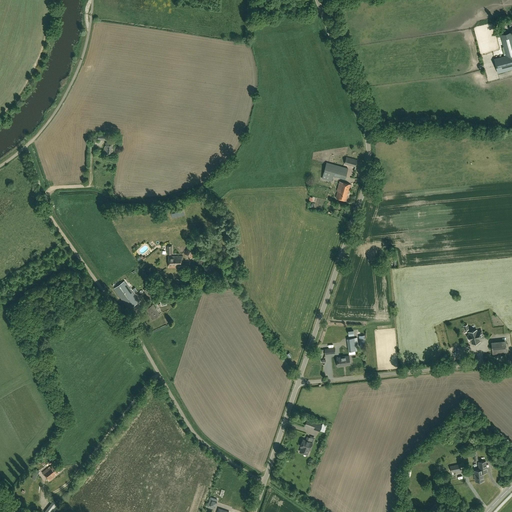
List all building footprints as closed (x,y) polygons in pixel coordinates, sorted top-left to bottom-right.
[(498,72),(511,68),(511,34),(511,32),(501,35),(506,55),(495,59),(498,72)] [(114,154),(115,143),(106,143),(106,146),(105,146),(104,154),(114,154)] [(346,157),(345,163),(355,166),(357,160),(346,157)] [(345,178),(348,168),(326,162),(322,178),(332,181),(333,175),(345,178)] [(346,201),(351,184),(340,181),(337,191),(338,191),(336,198),(346,201)] [(192,257),(193,254),(192,254),(194,248),(189,245),(185,254),(192,257)] [(175,267),(183,267),(183,263),(181,263),(180,260),(183,260),(183,256),(168,256),(168,267),(175,267)] [(127,285),(124,281),(114,288),(129,309),(139,302),(133,293),(137,291),(135,288),(133,289),(129,284),(127,285)] [(153,300),(157,298),(155,295),(157,294),(150,285),(144,290),(150,299),(151,298),(153,300)] [(152,319),(159,315),(153,304),(145,309),(152,319)] [(477,332),(476,330),(469,332),(469,334),(468,335),(469,340),(471,340),(472,343),(479,341),(478,338),(480,337),(480,338),(483,337),(481,331),(477,332)] [(358,347),(357,338),(354,338),(347,339),(348,351),(357,350),(357,347),(358,347)] [(492,354),(507,353),(506,341),(492,342),(491,344),(492,354)] [(465,352),(464,345),(455,347),(457,359),(468,357),(467,351),(465,352)] [(338,366),(343,366),(343,365),(350,364),(349,356),(343,357),(337,358),(338,366)] [(319,431),(322,424),(307,418),(305,425),(319,431)] [(301,447),(299,452),(308,455),(310,450),(314,438),(311,437),(311,438),(307,437),(306,440),(303,440),(301,447)] [(480,481),(484,481),(483,473),(487,472),(486,461),(478,462),(478,469),(474,470),(475,481),(476,481),(477,482),(480,482),(480,481)] [(49,480),(61,471),(54,463),(43,472),(49,480)] [(451,472),(461,470),(460,464),(450,465),(451,472)] [(214,508),(215,506),(217,502),(216,502),(217,499),(211,497),(208,506),(214,508)]
